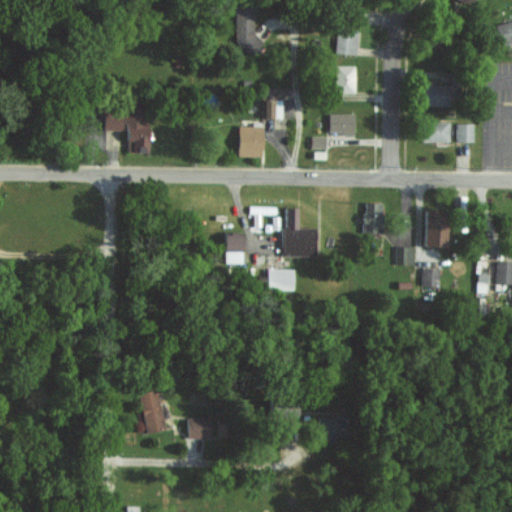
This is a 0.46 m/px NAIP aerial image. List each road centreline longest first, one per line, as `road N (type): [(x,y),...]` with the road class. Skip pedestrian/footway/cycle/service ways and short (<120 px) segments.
road 1 (secondary): [(0,171),(511,181)]
road 2 (residential): [(108,511),(111,172)]
road 3 (tertiary): [(392,179),(393,50),(407,0)]
road 4 (residential): [(110,460),(269,464)]
road 5 (residential): [(298,175),(293,40),(281,28)]
